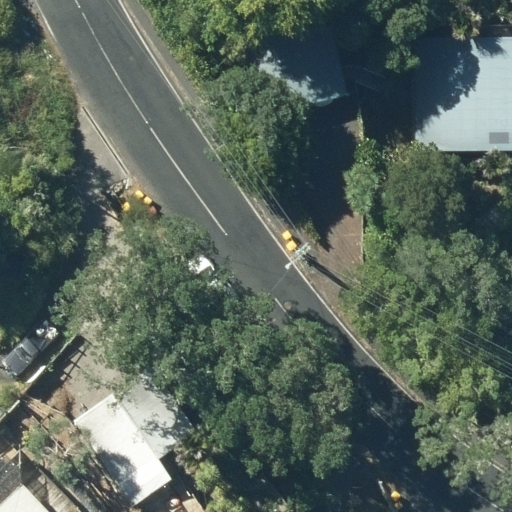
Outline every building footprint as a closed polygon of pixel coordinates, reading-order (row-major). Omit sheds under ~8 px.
[(424,144),(511,140),(511,27),(427,29),(424,144)] [(249,35),(253,113),(347,108),(343,30),(249,35)] [(75,419),(135,506),(186,472),(174,452),(211,426),(164,359),(75,419)] [(0,423),(10,412),(0,406),(0,423)] [(70,511),(35,478),(3,509),(0,505),(0,511),(70,511)]
